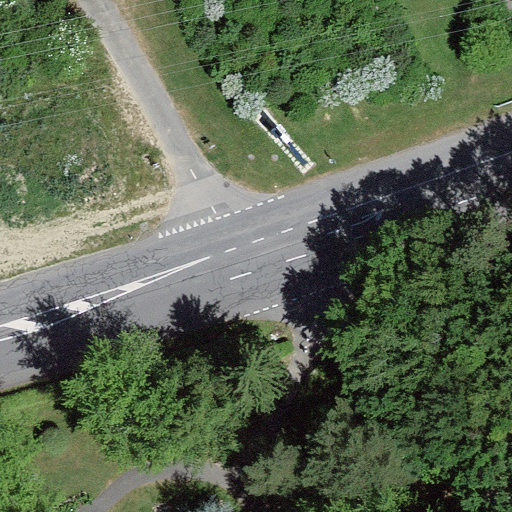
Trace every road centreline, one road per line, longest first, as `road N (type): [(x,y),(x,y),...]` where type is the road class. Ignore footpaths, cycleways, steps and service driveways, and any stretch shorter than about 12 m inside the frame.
road 1 (residential): [(227,259),(511,509)]
road 2 (tertiary): [(227,259),(511,149)]
road 3 (track): [(82,0),(227,259)]
road 4 (tertiary): [(0,333),(227,259)]
